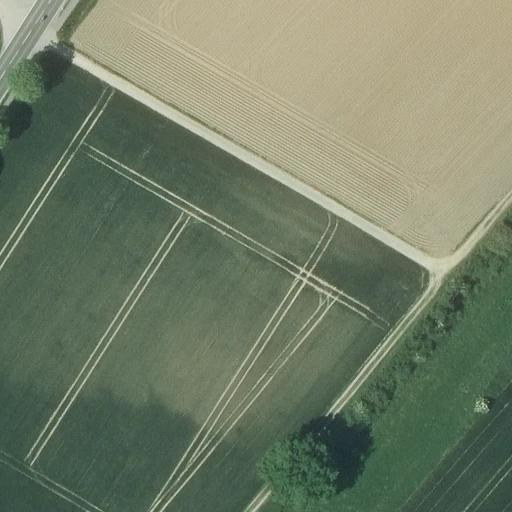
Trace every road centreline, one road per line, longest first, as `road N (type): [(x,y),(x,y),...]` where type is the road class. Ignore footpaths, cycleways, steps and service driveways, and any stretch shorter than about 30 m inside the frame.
road 1 (track): [(0,5),(47,41),(440,272)]
road 2 (track): [(440,272),(246,511)]
